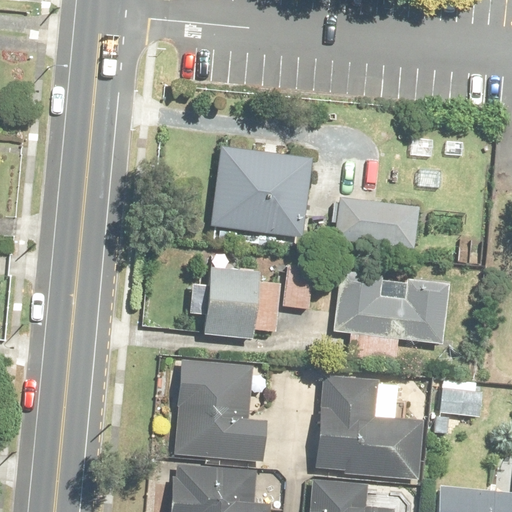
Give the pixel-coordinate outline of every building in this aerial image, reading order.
[(287,171),(189,160),(179,247),(277,258),(287,171)] [(389,225),(305,218),(301,258),(386,265),(389,225)] [(311,272),(287,269),(283,309),(307,312),(311,272)] [(379,281),(337,277),(332,335),(349,336),(347,359),(394,363),(395,343),(441,347),(447,286),(406,282),(404,302),(377,300),(379,281)] [(235,291),(181,289),(179,355),(233,357),(235,291)] [(223,379),(153,374),(145,479),(216,484),(216,478),(237,480),(240,444),(219,442),(223,379)] [(472,387),(432,384),(429,435),(468,438),(472,387)] [(350,400),(293,396),(285,496),(342,498),(393,502),(397,442),(347,439),(350,400)] [(511,511),(511,439),(493,438),(489,511),(408,506),(407,511),(511,511)] [(226,511),(227,495),(143,490),(141,511),(226,511)]
